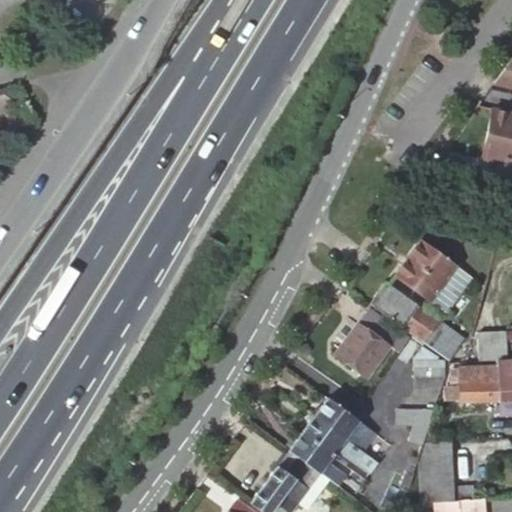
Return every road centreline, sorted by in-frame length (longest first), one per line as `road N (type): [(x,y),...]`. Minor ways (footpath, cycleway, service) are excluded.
road 1 (secondary): [(113,511),(274,267),(401,0)]
road 2 (trunk): [(0,496),(307,0)]
road 3 (trunk): [(239,21),(0,403)]
road 4 (trunk): [(239,21),(178,63),(0,325)]
road 5 (secondary): [(162,0),(0,246)]
